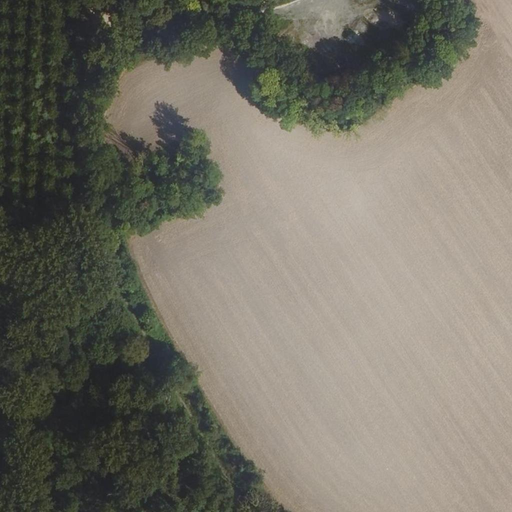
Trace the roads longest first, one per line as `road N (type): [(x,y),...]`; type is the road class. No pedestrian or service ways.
road 1 (track): [(243,511),(96,240),(81,171),(93,42)]
road 2 (track): [(0,287),(20,314),(39,511)]
road 3 (track): [(308,0),(286,11),(93,42)]
